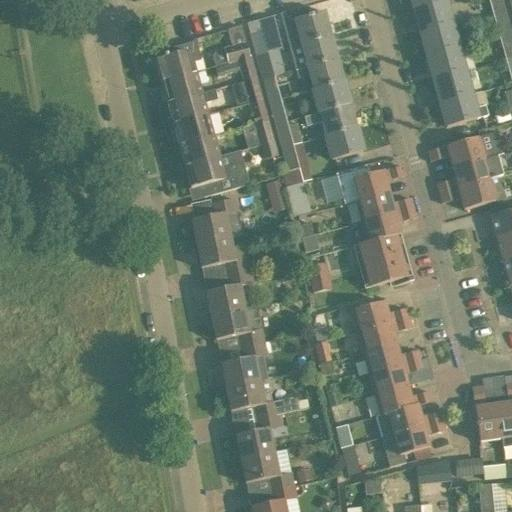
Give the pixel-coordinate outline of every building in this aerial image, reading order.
[(410,0),(414,13),(444,5),(442,0),(410,0)] [(487,0),(492,16),(505,13),(501,0),(487,0)] [(420,36),(450,28),(444,5),(414,13),(420,36)] [(289,49),(330,37),(323,14),(309,18),(307,7),(279,15),(289,49)] [(499,39),(511,36),(505,13),(492,16),(499,39)] [(227,66),(249,60),(245,45),(240,27),(227,31),(231,47),(223,49),(223,51),(215,53),(212,57),(215,67),(227,64),(227,66)] [(426,59),(456,51),(450,28),(420,36),(426,59)] [(254,58),(267,55),(261,30),(248,34),(254,58)] [(505,62),(511,60),(511,37),(511,36),(499,39),(505,62)] [(296,72),(336,61),(330,37),(289,49),(296,72)] [(159,84),(194,75),(191,65),(199,63),(193,44),(170,51),(172,58),(153,63),(159,84)] [(462,74),(462,73),(456,51),(426,59),(432,82),(462,74)] [(261,81),(273,78),(267,55),(254,58),(261,81)] [(249,60),(227,66),(215,69),(217,77),(240,71),(241,75),(253,72),(249,60)] [(312,92),(343,84),(336,61),(296,72),(298,80),(308,77),(312,92)] [(468,97),(481,93),(475,69),(462,73),(462,74),(432,82),(438,105),(468,97)] [(165,106),(215,92),(214,91),(199,95),(194,75),(159,84),(165,106)] [(267,104),(280,101),(273,78),(261,81),(267,104)] [(319,115),(349,107),(343,84),(312,92),(318,114),(319,115)] [(249,106),(261,103),(257,88),(245,91),(249,106)] [(170,127),(206,118),(202,105),(217,101),(215,92),(165,106),(170,127)] [(472,110),(468,97),(438,105),(445,129),(475,121),(475,120),(484,117),(481,108),(472,110)] [(273,128),(286,124),(280,101),(267,104),(273,128)] [(261,103),(249,106),(253,118),(265,115),(261,103)] [(325,139),(355,131),(349,107),(319,115),(318,114),(303,118),(306,128),(321,124),(325,139)] [(176,149),(212,139),(206,118),(170,127),(176,149)] [(280,151),(292,147),(286,124),(273,128),(280,151)] [(260,149),(274,145),(273,143),(272,143),(268,130),(257,133),(261,146),(259,147),(260,149)] [(355,131),(325,139),(331,162),(362,154),(355,131)] [(449,170),(482,161),(499,156),(501,153),(497,138),(492,136),(425,154),(428,164),(446,159),(449,170)] [(217,161),(217,158),(212,139),(176,149),(182,170),(217,161)] [(274,145),(260,149),(263,161),(277,157),(274,145)] [(292,147),(280,151),(286,174),(299,170),(292,147)] [(217,161),(182,170),(188,192),(198,189),(201,199),(249,186),(239,152),(217,158),(217,161)] [(436,196),(488,182),(482,161),(449,170),(452,181),(433,186),(436,196)] [(354,205),(388,196),(385,185),(403,180),(400,170),(371,177),(368,165),(334,174),(343,207),(354,204),(354,205)] [(488,182),(436,196),(439,206),(457,201),(461,213),(494,204),(488,182)] [(360,226),(412,212),(409,202),(391,207),(388,196),(354,205),(360,226)] [(194,247),(228,240),(240,237),(235,215),(232,203),(209,207),(211,219),(189,223),(194,247)] [(394,238),(394,239),(399,238),(396,226),(414,221),(412,212),(360,226),(365,246),(366,246),(394,238)] [(494,240),(511,234),(511,212),(489,219),(494,240)] [(500,261),(511,257),(511,234),(494,240),(500,261)] [(406,282),(394,239),(394,238),(366,246),(365,246),(356,249),(368,292),(406,282)] [(223,279),(247,274),(244,261),(242,248),(230,250),(228,240),(194,247),(199,271),(221,267),(223,279)] [(506,282),(511,279),(511,257),(500,261),(506,282)] [(306,268),(307,277),(327,272),(325,264),(306,268)] [(243,312),(243,311),(238,289),(250,287),(247,274),(223,279),(226,290),(204,295),(209,318),(243,312)] [(331,290),(329,281),(309,286),(311,294),(331,290)] [(355,336),(407,322),(404,312),(385,317),(382,305),(349,314),(355,336)] [(238,350),(262,345),(259,332),(254,308),(243,311),(243,312),(209,318),(214,342),(236,338),(238,350)] [(360,356),(394,347),(391,336),(409,331),(407,322),(355,336),(360,356)] [(315,344),(327,341),(324,328),(312,331),(315,344)] [(318,366),(331,363),(326,344),(314,346),(318,366)] [(258,383),(257,382),(253,360),(264,358),(262,345),(238,350),(241,362),(219,366),(224,390),(258,383)] [(366,376),(418,363),(415,353),(397,358),(394,347),(360,356),(366,376)] [(372,398),(405,389),(402,377),(420,372),(418,363),(366,376),(372,398)] [(511,384),(504,386),(503,377),(490,379),(499,441),(500,441),(502,448),(511,446),(511,384)] [(253,422),(277,417),(298,413),(298,410),(308,408),(306,400),(296,402),(292,400),(271,405),(270,395),(273,391),(270,379),(257,382),(258,383),(224,390),(229,414),(250,409),(253,422)] [(477,444),(499,441),(490,379),(481,380),(482,389),(469,390),(477,444)] [(329,408),(339,405),(334,385),(324,387),(329,408)] [(415,408),(416,408),(429,405),(426,395),(408,400),(405,389),(372,398),(377,417),(375,417),(375,419),(377,418),(377,419),(382,418),(382,417),(415,408)] [(419,419),(416,408),(415,408),(382,417),(382,418),(377,419),(377,418),(375,419),(381,439),(439,424),(437,414),(419,419)] [(239,461),(272,454),(268,432),(279,430),(277,417),(253,422),(255,433),(234,437),(239,461)] [(439,424),(381,439),(388,468),(405,464),(403,456),(427,450),(424,438),(442,433),(439,424)] [(348,425),(336,428),(348,476),(361,473),(348,425)] [(268,492),(292,488),(289,475),(277,478),(272,454),(239,461),(244,485),(265,481),(268,492)] [(455,479),(480,476),(478,461),(453,464),(455,479)] [(483,482),(505,480),(504,466),(482,468),(483,482)] [(492,511),(490,487),(490,486),(477,488),(479,511),(492,511)] [(249,511),(296,511),(292,488),(268,492),(270,504),(249,508),(249,511)]
